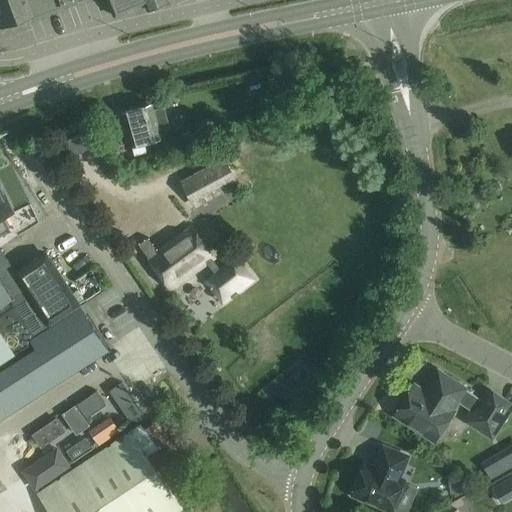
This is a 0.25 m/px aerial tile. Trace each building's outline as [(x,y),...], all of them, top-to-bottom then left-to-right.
[(0,0),(0,19),(2,26),(35,14),(74,0),(109,0),(115,15),(147,2),(149,8),(169,0),(168,0),(0,0)] [(147,152),(145,142),(162,138),(159,130),(170,127),(165,106),(154,110),(152,104),(123,113),(132,146),(133,146),(136,155),(147,152)] [(165,138),(169,151),(202,143),(198,128),(180,133),(181,134),(165,138)] [(61,135),(41,154),(83,198),(103,179),(61,135)] [(234,179),(226,163),(219,166),(219,167),(190,183),(200,202),(224,190),(223,187),(229,184),(228,182),(234,179)] [(0,237),(12,232),(5,218),(13,214),(4,196),(2,197),(0,192),(0,237)] [(150,238),(140,245),(149,257),(148,258),(170,289),(214,257),(192,226),(158,250),(150,238)] [(0,307),(0,306),(0,331),(2,334),(15,354),(25,347),(35,341),(33,338),(43,332),(52,326),(66,317),(80,308),(63,281),(46,255),(32,264),(17,274),(22,281),(27,289),(20,294),(12,299),(0,307)] [(235,259),(202,285),(221,308),(254,282),(235,259)] [(0,363),(15,354),(2,334),(0,331),(0,306),(0,307),(12,299),(0,280),(0,363)] [(0,374),(0,415),(1,418),(49,388),(60,380),(72,373),(108,350),(98,334),(94,328),(81,307),(80,308),(66,317),(52,326),(43,332),(33,338),(35,341),(40,348),(0,374)] [(424,393),(414,386),(396,413),(409,422),(409,426),(416,430),(420,429),(436,439),(453,412),(451,411),(457,401),(465,399),(470,391),(438,371),(424,393)] [(511,412),(511,403),(490,389),(467,424),(493,442),(511,412)] [(120,432),(111,417),(90,428),(86,422),(101,414),(90,394),(61,410),(74,434),(86,427),(96,446),(120,432)] [(57,416),(32,430),(40,445),(65,430),(57,416)] [(176,511),(179,511),(132,430),(68,467),(56,447),(24,466),(37,488),(36,488),(50,511),(176,511)] [(74,462),(93,451),(83,435),(65,446),(74,462)] [(408,456),(383,446),(374,467),(365,463),(352,495),(392,511),(405,480),(399,477),(408,456)] [(511,447),(482,460),(489,479),(511,469),(511,447)] [(466,477),(456,478),(458,500),(468,494),(466,477)]
